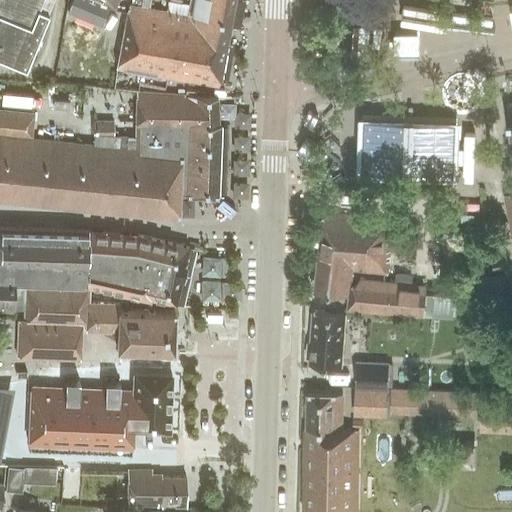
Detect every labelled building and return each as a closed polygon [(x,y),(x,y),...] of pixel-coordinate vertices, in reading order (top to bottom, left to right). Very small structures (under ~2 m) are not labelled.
[(0,0),(0,59),(26,70),(49,15),(47,13),(52,0),(0,0)] [(72,0),(69,9),(102,22),(110,5),(111,0),(72,0)] [(129,5),(117,68),(219,86),(234,0),(189,0),(189,5),(181,4),(169,2),(167,2),(165,11),(129,5)] [(93,132),(92,144),(32,138),(35,113),(28,112),(0,108),(0,201),(179,221),(180,195),(218,196),(220,124),(214,124),(214,113),(218,113),(217,96),(137,92),(135,134),(113,134),(114,121),(93,121),(93,132)] [(347,214),(323,212),(316,278),(313,278),(312,288),(314,288),(314,291),(349,295),(348,310),(424,315),(425,291),(426,284),(360,278),(356,285),(351,284),(352,270),(389,273),(391,250),(386,250),(387,236),(392,236),(393,218),(354,215),(353,220),(346,219),(347,214)] [(15,285),(89,286),(151,300),(153,299),(175,304),(178,292),(179,292),(180,291),(178,290),(179,286),(181,286),(181,285),(180,285),(189,247),(177,244),(137,235),(90,231),(0,226),(0,308),(15,309),(15,285)] [(472,243),(471,232),(444,232),(444,271),(469,270),(468,253),(462,253),(462,243),(472,243)] [(398,241),(395,238),(390,238),(386,242),(387,246),(390,250),(395,249),(398,246),(398,241)] [(502,273),(473,272),(472,305),(501,306),(502,273)] [(173,351),(174,312),(118,310),(118,303),(88,302),(89,286),(15,285),(15,309),(19,309),(17,356),(81,358),(82,330),(103,331),(103,335),(118,336),(117,348),(173,351)] [(456,295),(428,292),(426,317),(454,319),(456,295)] [(341,366),(344,314),(313,312),(310,343),(308,342),(307,357),(309,357),(309,363),(341,366)] [(358,386),(387,387),(388,363),(356,362),(355,386),(358,386)] [(30,386),(28,440),(132,445),(133,428),(169,430),(172,373),(134,372),(133,391),(119,390),(120,380),(105,380),(105,389),(80,388),(80,379),(66,378),(66,388),(30,386)] [(358,386),(356,414),(403,416),(403,414),(494,418),(494,426),(511,427),(511,392),(387,387),(358,386)] [(304,428),(303,511),(333,511),(357,511),(359,428),(352,428),(342,428),(342,394),(307,393),(306,428),(304,428)] [(352,419),(352,428),(359,428),(363,428),(363,419),(352,419)] [(478,467),(480,444),(455,442),(454,465),(478,467)] [(6,477),(5,489),(13,490),(21,491),(21,486),(22,481),(23,465),(20,465),(7,464),(6,477)] [(186,507),(186,477),(152,477),(152,470),(129,470),(129,507),(186,507)]
